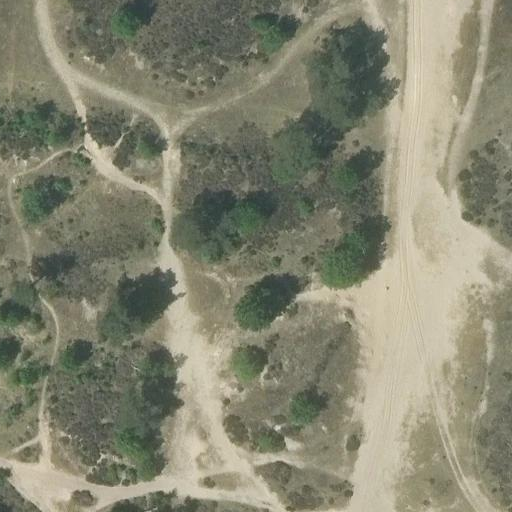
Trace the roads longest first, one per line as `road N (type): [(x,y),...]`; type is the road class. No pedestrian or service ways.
road 1 (track): [(45,0),(107,171),(160,192),(183,337),(232,457),(287,504),(316,511)]
road 2 (track): [(369,511),(400,375),(427,0)]
road 3 (track): [(0,463),(112,492),(166,487),(287,504)]
